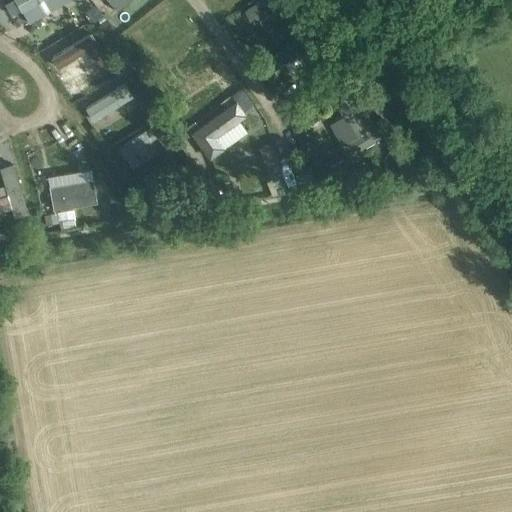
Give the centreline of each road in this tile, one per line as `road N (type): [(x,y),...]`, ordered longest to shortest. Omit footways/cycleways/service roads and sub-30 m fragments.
road 1 (residential): [(387,24),(381,55),(288,110),(267,102),(187,0)]
road 2 (residential): [(0,41),(45,84),(50,100),(35,123),(20,124),(0,109)]
